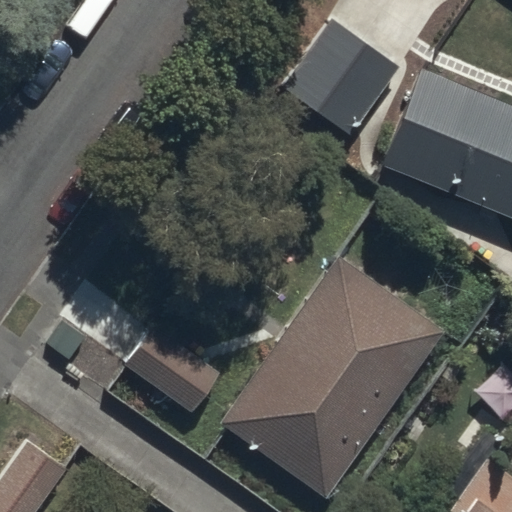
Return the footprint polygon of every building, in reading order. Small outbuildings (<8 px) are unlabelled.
[(319,0),(268,72),(346,128),(398,55),(320,0),(319,0)] [(511,112),(416,73),(376,171),(511,226),(511,112)] [(336,241),(217,406),(322,481),(441,316),(336,241)] [(115,349),(190,402),(216,366),(141,313),(115,349)] [(22,429),(0,459),(0,511),(21,511),(61,457),(22,429)] [(511,511),(511,457),(487,439),(434,511),(511,511)]
